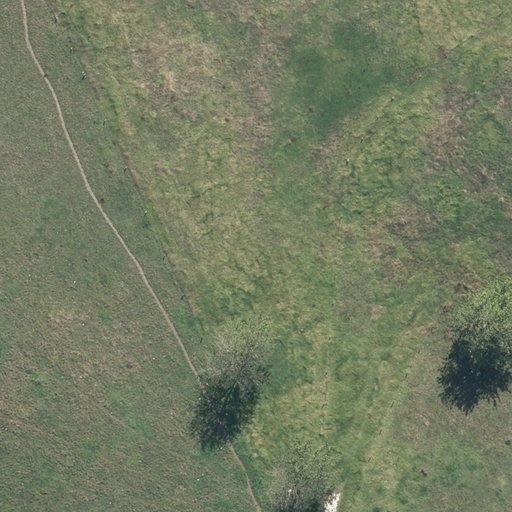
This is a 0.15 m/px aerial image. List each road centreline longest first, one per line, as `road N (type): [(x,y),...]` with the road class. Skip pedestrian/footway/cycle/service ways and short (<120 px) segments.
road 1 (track): [(79,81),(194,332),(245,419),(279,511)]
road 2 (track): [(449,256),(383,348),(333,511)]
